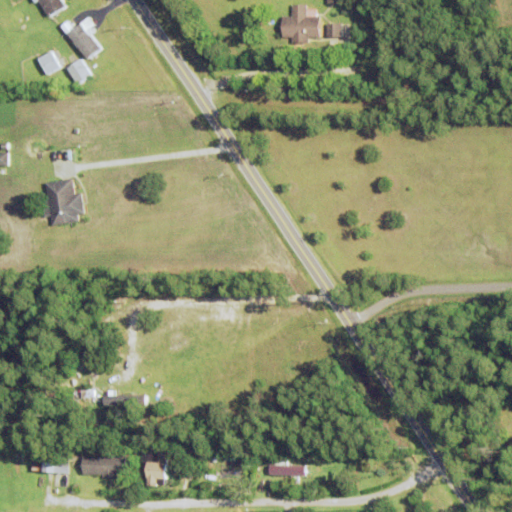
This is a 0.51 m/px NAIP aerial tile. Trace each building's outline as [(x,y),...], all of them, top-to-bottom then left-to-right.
[(63,0),(66,5),(51,15),(41,0),(63,0)] [(322,16),(321,36),(310,36),(309,42),(293,42),(294,36),(283,36),(284,15),(293,15),(293,3),(308,3),(308,7),(318,8),(318,16),(322,16)] [(69,32),(82,22),(102,49),(89,58),(69,32)] [(328,36),(328,22),(343,22),(343,36),(328,36)] [(40,57),(52,50),(61,67),(49,74),(40,57)] [(68,67),(81,58),(92,75),(79,83),(68,67)] [(0,165),(0,152),(9,152),(9,165),(0,165)] [(82,193),(86,214),(79,215),(80,221),(54,225),(47,182),(73,177),(76,194),(82,193)] [(83,391),(96,390),(96,397),(83,398),(83,391)] [(123,404),(123,396),(103,395),(103,404),(123,404)] [(176,445),(185,444),(185,452),(176,452),(176,445)] [(158,479),(158,486),(148,485),(149,462),(159,462),(160,449),(168,449),(167,479),(158,479)] [(34,471),(35,455),(70,457),(69,473),(34,471)] [(104,477),(104,474),(85,474),(85,456),(127,456),(127,474),(116,474),(116,477),(104,477)] [(304,465),(268,465),(268,475),(304,476),(304,465)]
